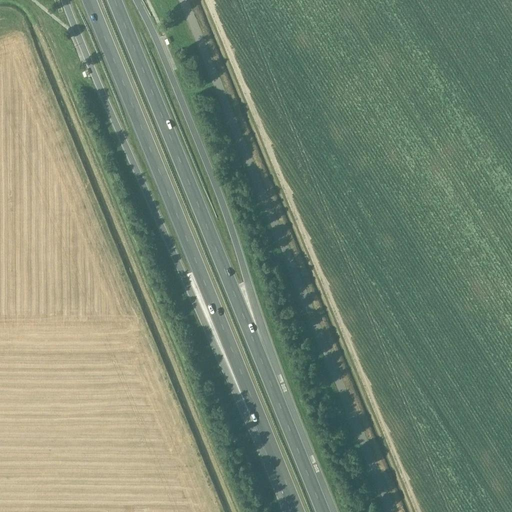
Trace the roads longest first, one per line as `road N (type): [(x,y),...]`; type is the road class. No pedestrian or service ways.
road 1 (unclassified): [(391,511),(182,0)]
road 2 (trunk): [(322,511),(113,0)]
road 3 (trunk): [(89,0),(297,511)]
